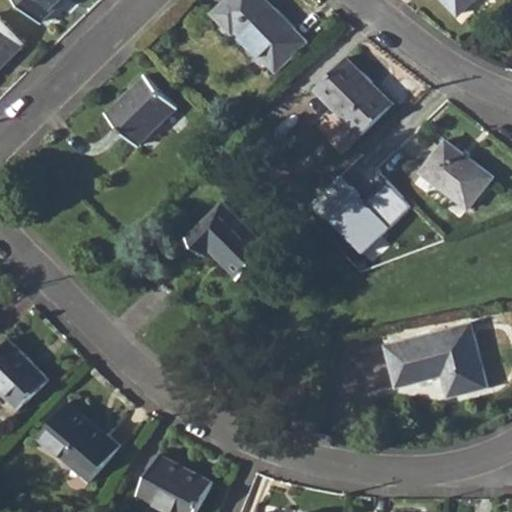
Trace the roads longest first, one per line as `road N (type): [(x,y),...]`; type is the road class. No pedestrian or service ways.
road 1 (residential): [(0,228),(138,368),(184,404),(259,442),(325,465),(392,473),(511,445)]
road 2 (residential): [(150,0),(0,143)]
road 3 (residential): [(511,98),(438,63),(356,0)]
